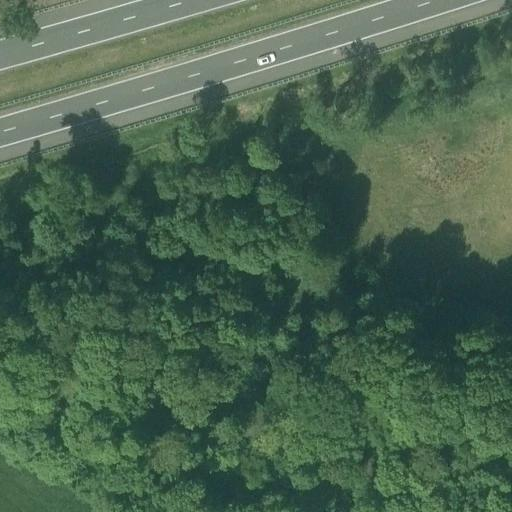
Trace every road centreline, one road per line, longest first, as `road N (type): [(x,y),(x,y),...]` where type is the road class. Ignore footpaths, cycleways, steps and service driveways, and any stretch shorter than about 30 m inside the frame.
road 1 (motorway): [(0,137),(451,0)]
road 2 (motorway): [(178,0),(0,52)]
